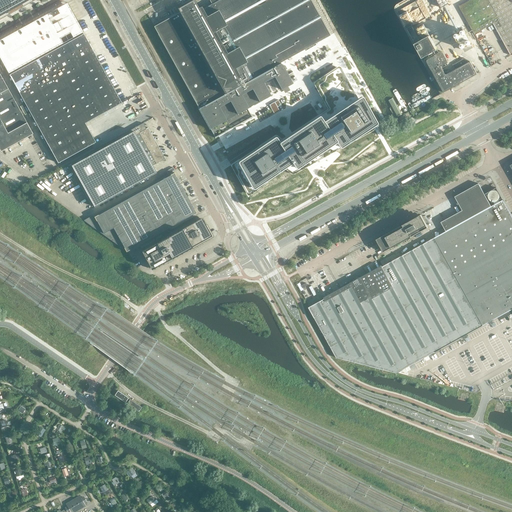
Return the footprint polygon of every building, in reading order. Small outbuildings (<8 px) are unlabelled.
[(0,0),(0,19),(6,17),(35,0),(0,0)] [(83,0),(73,0),(70,2),(77,15),(89,9),(83,0)] [(190,0),(182,5),(182,6),(177,9),(179,11),(180,12),(154,27),(215,137),(252,117),(247,109),(271,96),(264,83),(274,77),(281,90),(284,89),(285,89),(286,89),(286,88),(286,87),(293,83),(283,64),(282,65),(281,63),(304,50),(305,51),(312,47),(316,45),(315,44),(330,35),(310,0),(209,0),(212,4),(203,9),(201,7),(199,8),(196,4),(197,3),(194,0),(190,0)] [(493,24),(511,55),(511,54),(511,0),(470,0),(459,6),(474,34),(493,24)] [(92,13),(80,20),(86,31),(98,24),(92,13)] [(99,27),(88,33),(95,46),(106,40),(99,27)] [(83,33),(9,74),(10,75),(48,144),(58,163),(65,159),(96,143),(88,129),(85,123),(122,103),(121,101),(98,60),(83,33)] [(438,50),(429,35),(415,42),(423,58),(438,50)] [(107,46),(96,51),(104,66),(116,60),(107,46)] [(427,62),(437,80),(444,93),(477,74),(470,61),(470,62),(464,58),(463,59),(453,64),(456,69),(445,75),(441,67),(448,63),(447,61),(443,53),(442,52),(435,55),(435,56),(427,60),(427,61),(427,62)] [(232,165),(232,166),(232,167),(247,195),(248,195),(249,196),(250,195),(251,195),(284,169),(291,165),(295,170),(296,170),(297,169),(300,168),(302,166),(311,165),(370,133),(373,131),(374,130),(374,129),(374,128),(373,126),(377,124),(378,123),(378,122),(378,121),(364,97),(363,96),(362,96),(358,98),(339,65),(338,63),(338,62),(337,62),(336,62),(335,62),(313,77),(312,78),(312,79),(312,80),(312,81),(328,109),(289,135),(282,139),(278,136),(277,135),(276,135),(275,136),(233,164),(232,164),(232,165)] [(117,65),(108,70),(116,86),(127,81),(117,65)] [(0,149),(1,151),(33,134),(0,73),(0,149)] [(129,84),(117,90),(124,103),(136,96),(129,84)] [(411,105),(412,107),(413,108),(432,98),(430,95),(411,105)] [(278,100),(269,105),(274,114),(280,111),(277,107),(281,105),(278,100)] [(390,112),(391,115),(409,106),(408,103),(390,112)] [(392,115),(391,115),(392,118),(393,119),(394,118),(395,118),(411,110),(411,109),(411,108),(410,107),(409,107),(408,107),(392,115)] [(143,123),(71,163),(72,165),(72,166),(94,207),(156,172),(154,169),(152,165),(156,163),(156,164),(165,159),(148,128),(146,129),(143,123)] [(166,171),(168,174),(84,220),(84,221),(129,253),(197,215),(196,213),(174,173),(173,171),(175,170),(173,167),(171,169),(166,171)] [(451,229),(309,307),(337,357),(397,373),(511,309),(511,212),(506,200),(489,208),(476,184),(461,192),(469,206),(444,219),(451,229)] [(428,228),(421,215),(376,239),(383,252),(428,228)] [(202,219),(177,233),(143,252),(145,256),(146,258),(146,257),(146,258),(152,268),(211,236),(202,219)] [(126,402),(129,397),(118,390),(115,395),(126,402)] [(130,399),(127,404),(139,412),(142,407),(130,399)] [(45,430),(40,427),(36,434),(41,437),(45,430)] [(51,460),(44,462),(45,465),(47,465),(48,468),(53,467),(51,460)] [(105,484),(101,486),(100,487),(103,493),(108,490),(105,484)] [(161,494),(165,500),(169,497),(168,495),(168,494),(166,491),(161,494)] [(86,502),(86,501),(84,498),(83,497),(81,498),(80,497),(79,496),(67,503),(67,505),(68,506),(66,507),(66,509),(67,511),(69,511),(71,511),(75,511),(85,506),(85,505),(84,503),(86,502)] [(155,500),(152,496),(147,500),(150,504),(155,500)]
